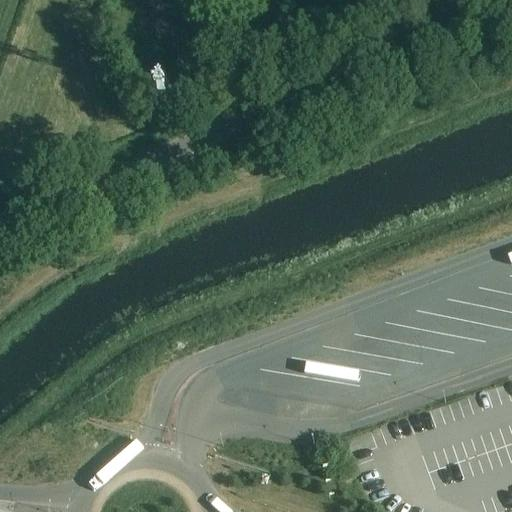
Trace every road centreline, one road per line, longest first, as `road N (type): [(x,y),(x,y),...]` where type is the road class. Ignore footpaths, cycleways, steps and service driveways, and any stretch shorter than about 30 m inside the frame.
road 1 (unclassified): [(0,233),(290,100),(511,12)]
road 2 (secondary): [(214,511),(197,478),(153,456),(113,464),(84,494)]
